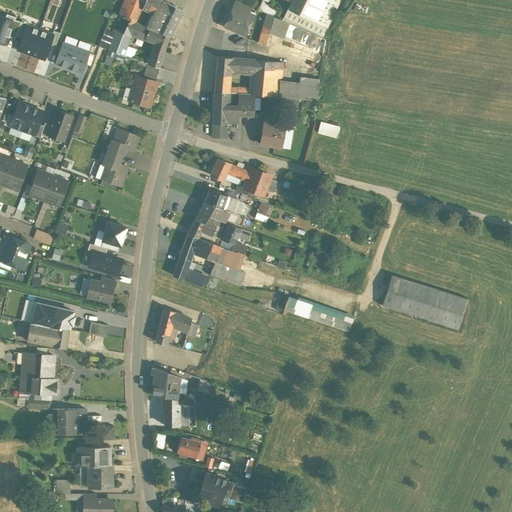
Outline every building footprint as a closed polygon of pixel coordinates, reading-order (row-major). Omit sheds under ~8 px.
[(145,0),(124,0),(119,15),(130,19),(129,21),(136,23),(145,0)] [(166,3),(160,0),(145,0),(136,23),(141,25),(168,36),(169,36),(182,10),(166,2),(166,3)] [(250,6),(237,0),(234,7),(247,13),(248,13),(250,6)] [(305,0),(302,8),(291,3),(282,21),(289,24),(297,27),(301,29),(306,31),(321,38),(339,0),(305,0)] [(278,12),(260,3),(257,9),(267,14),(276,18),(278,12)] [(234,7),(229,17),(228,17),(224,26),(244,35),(253,15),(248,13),(247,13),(234,7)] [(8,37),(14,20),(15,18),(6,14),(5,18),(0,16),(0,44),(5,46),(8,37)] [(276,18),(267,14),(258,43),(269,46),(273,34),(283,38),(289,24),(282,21),(277,18),(276,18)] [(8,37),(15,39),(16,36),(21,23),(14,20),(8,37)] [(21,23),(16,36),(22,38),(27,26),(28,22),(22,20),(21,23)] [(136,23),(129,21),(125,29),(131,32),(137,34),(141,25),(136,23)] [(289,24),(283,38),(291,41),(297,27),(289,24)] [(168,36),(141,25),(137,34),(155,41),(153,47),(163,51),(168,36)] [(31,55),(39,31),(27,26),(22,38),(18,50),(31,55)] [(297,27),(291,41),(300,44),(306,31),(301,29),(297,27)] [(115,33),(105,29),(98,47),(108,50),(115,33)] [(108,50),(123,56),(131,32),(125,29),(124,32),(116,29),(115,33),(108,50)] [(52,35),(39,31),(31,55),(44,59),(48,47),(52,35)] [(54,31),(52,35),(48,47),(54,50),(60,33),(54,31)] [(74,48),(62,44),(55,63),(67,68),(74,48)] [(153,47),(148,64),(158,67),(163,51),(153,47)] [(89,53),(74,48),(67,68),(82,73),(85,64),(89,53)] [(89,53),(85,64),(91,66),(95,55),(89,53)] [(231,58),(217,56),(216,73),(229,75),(230,70),(231,58)] [(254,60),(231,58),(230,70),(251,72),(253,72),(254,60)] [(273,61),(254,60),(253,72),(251,90),(251,93),(251,94),(253,94),(270,96),(273,61)] [(279,62),(273,61),(270,96),(278,97),(278,96),(279,82),(280,82),(281,71),(278,71),(279,62)] [(148,64),(146,64),(142,77),(154,81),(158,67),(148,64)] [(229,75),(216,73),(214,93),(228,92),(228,87),(228,82),(229,75)] [(142,77),(135,75),(131,89),(135,90),(131,101),(149,107),(157,82),(154,81),(142,77)] [(319,79),(299,78),(299,83),(298,99),(317,102),(319,79)] [(280,82),(279,82),(278,96),(298,99),(299,83),(280,82)] [(228,92),(214,93),(212,124),(226,124),(227,124),(227,122),(237,122),(237,114),(252,115),(253,94),(251,94),(251,93),(249,93),(239,93),(238,106),(228,106),(229,92),(228,92)] [(4,102),(0,114),(0,119),(5,121),(8,114),(11,104),(4,102)] [(30,107),(18,103),(13,116),(10,126),(22,130),(30,107)] [(42,112),(30,107),(22,130),(34,135),(38,124),(42,112)] [(50,125),(47,135),(63,140),(72,116),(56,110),(50,125)] [(13,116),(8,114),(5,121),(4,125),(9,127),(10,126),(13,116)] [(79,115),(74,130),(80,133),(86,117),(79,115)] [(288,120),(266,116),(264,124),(284,127),(283,128),(287,129),(288,120)] [(337,136),(339,124),(320,121),(318,133),(337,136)] [(44,126),(39,138),(40,138),(41,135),(46,137),(47,135),(50,125),(45,123),(43,126),(44,126)] [(43,126),(38,124),(34,135),(34,136),(39,138),(44,126),(43,126)] [(226,124),(212,124),(212,138),(226,138),(227,127),(226,127),(226,124)] [(264,124),(263,124),(260,144),(280,147),(283,128),(284,127),(264,124)] [(138,135),(116,127),(116,129),(120,130),(116,140),(111,139),(108,149),(122,155),(125,149),(133,151),(138,135)] [(0,148),(0,151),(27,163),(29,159),(1,147),(0,148)] [(33,150),(26,148),(23,156),(30,159),(33,150)] [(122,155),(108,149),(102,164),(107,166),(102,179),(99,178),(99,179),(120,186),(126,169),(119,167),(120,164),(119,163),(122,155)] [(5,157),(0,154),(0,181),(3,182),(11,162),(4,159),(5,157)] [(233,166),(217,159),(211,175),(223,179),(226,172),(230,173),(233,166)] [(18,165),(11,162),(3,182),(7,184),(7,186),(17,190),(27,165),(19,162),(18,165)] [(246,172),(233,166),(230,173),(243,179),(246,172)] [(271,176),(252,168),(250,173),(246,172),(243,179),(243,180),(246,181),(244,186),(243,187),(249,190),(263,196),(265,190),(270,179),(271,176)] [(46,172),(38,170),(29,194),(39,198),(40,197),(44,198),(52,178),(45,175),(46,172)] [(52,178),(44,198),(48,200),(48,202),(58,206),(68,181),(60,178),(60,180),(52,178)] [(277,181),(270,179),(265,190),(273,192),(277,181)] [(244,186),(238,184),(235,192),(241,195),(247,197),(249,190),(243,187),(244,186)] [(229,197),(209,190),(204,202),(224,209),(228,199),(229,197)] [(241,195),(239,200),(250,204),(252,199),(247,197),(241,195)] [(238,202),(228,199),(224,209),(231,212),(245,217),(248,208),(244,206),(244,205),(237,203),(238,202)] [(224,209),(204,202),(195,219),(204,223),(205,221),(209,216),(215,219),(225,223),(231,212),(224,209)] [(258,212),(266,215),(270,206),(261,203),(258,212)] [(215,219),(209,216),(205,221),(212,224),(215,219)] [(212,224),(205,221),(204,223),(195,219),(188,234),(198,238),(201,232),(204,233),(212,236),(216,226),(212,224)] [(103,241),(119,246),(121,246),(126,228),(102,221),(99,229),(105,231),(103,241)] [(57,233),(64,236),(68,226),(61,224),(57,233)] [(240,229),(228,224),(226,230),(221,240),(222,240),(234,244),(235,243),(237,237),(240,229)] [(218,227),(216,226),(212,236),(221,240),(226,230),(218,226),(218,227)] [(251,233),(240,229),(237,237),(247,241),(251,233)] [(53,239),(37,232),(33,241),(49,248),(53,239)] [(188,234),(187,235),(179,257),(189,261),(192,251),(205,256),(207,256),(212,244),(198,238),(188,234)] [(30,244),(7,236),(5,241),(6,241),(0,256),(0,258),(12,263),(12,265),(21,269),(30,244)] [(234,244),(222,240),(220,247),(231,251),(234,244)] [(101,247),(107,249),(118,252),(119,246),(103,241),(101,247)] [(246,247),(235,243),(234,244),(231,251),(234,252),(244,255),(246,247)] [(107,249),(101,247),(89,244),(88,250),(93,251),(105,255),(107,249)] [(219,247),(212,244),(207,256),(207,258),(215,262),(239,271),(244,255),(234,252),(220,247),(219,247)] [(52,259),(59,260),(60,252),(53,251),(52,259)] [(105,255),(93,251),(88,267),(118,276),(123,260),(105,255)] [(320,264),(323,254),(311,251),(308,261),(320,264)] [(208,278),(186,270),(189,261),(179,257),(179,258),(172,276),(205,288),(208,278)] [(277,260),(268,257),(265,263),(275,266),(277,260)] [(265,263),(259,261),(257,270),(275,276),(278,267),(275,266),(265,263)] [(239,271),(215,262),(210,274),(240,286),(245,273),(239,271)] [(468,300),(392,276),(382,306),(458,331),(468,300)] [(115,281),(102,277),(101,283),(112,286),(112,287),(114,287),(115,281)] [(112,286),(101,283),(91,281),(87,297),(109,302),(112,287),(112,286)] [(353,319),(288,296),(284,310),(348,332),(353,319)] [(74,311),(37,302),(32,324),(34,325),(69,331),(74,311)] [(191,319),(165,307),(160,325),(169,328),(170,324),(187,331),(188,328),(191,319)] [(199,323),(191,319),(188,328),(197,331),(199,323)] [(92,322),(90,333),(107,336),(109,325),(92,322)] [(69,331),(34,325),(31,341),(52,345),(52,347),(66,349),(69,331)] [(160,325),(154,350),(164,353),(169,328),(160,325)] [(187,331),(182,347),(181,350),(192,352),(197,331),(188,328),(187,331)] [(164,353),(154,350),(151,360),(185,373),(197,377),(200,365),(180,358),(164,353)] [(192,352),(181,350),(180,358),(200,365),(203,355),(192,352)] [(53,356),(24,354),(23,377),(33,378),(52,380),(53,356)] [(179,377),(156,369),(154,384),(177,387),(179,377)] [(33,378),(23,377),(22,391),(28,392),(32,392),(33,378)] [(52,380),(33,378),(32,392),(41,393),(55,394),(56,380),(52,380)] [(212,383),(200,379),(196,391),(209,395),(212,383)] [(177,387),(154,384),(152,396),(160,397),(162,397),(176,399),(177,393),(177,387)] [(32,392),(28,392),(27,399),(40,400),(41,393),(32,392)] [(183,394),(177,393),(176,399),(178,404),(179,405),(189,406),(193,407),(195,401),(183,394)] [(165,408),(165,426),(179,426),(179,405),(178,404),(176,399),(162,397),(162,408),(165,408)] [(27,399),(26,399),(26,406),(50,408),(51,401),(40,400),(27,399)] [(179,405),(179,426),(189,426),(189,406),(179,405)] [(86,409),(53,410),(53,416),(53,425),(53,435),(77,434),(77,419),(86,419),(86,409)] [(114,427),(99,427),(99,440),(114,440),(114,427)] [(200,443),(181,437),(177,452),(196,458),(200,443)] [(200,443),(196,458),(202,460),(206,445),(204,442),(201,441),(200,443)] [(109,447),(78,447),(78,466),(83,466),(89,466),(91,466),(110,466),(109,447)] [(208,456),(205,465),(212,467),(214,458),(208,456)] [(91,466),(89,466),(83,466),(83,478),(89,478),(89,488),(112,488),(112,466),(91,466)] [(233,482),(206,474),(198,498),(218,505),(221,495),(228,497),(229,497),(233,484),(233,482)] [(70,480),(57,480),(57,493),(70,494),(70,480)] [(246,488),(233,484),(229,497),(228,497),(228,498),(242,503),(246,488)] [(293,495),(282,491),(279,499),(291,502),(293,495)] [(110,511),(111,500),(96,500),(96,494),(83,494),(83,500),(85,500),(84,511),(110,511)] [(206,511),(208,505),(185,500),(184,506),(185,506),(184,511),(206,511)]
